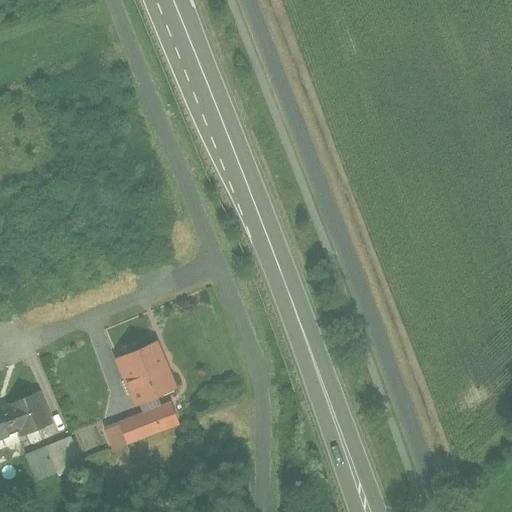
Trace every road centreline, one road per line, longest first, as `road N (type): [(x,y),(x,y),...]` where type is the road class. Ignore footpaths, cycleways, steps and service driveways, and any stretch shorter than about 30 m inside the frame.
road 1 (primary): [(171,0),(368,511)]
road 2 (unclassified): [(439,511),(250,0)]
